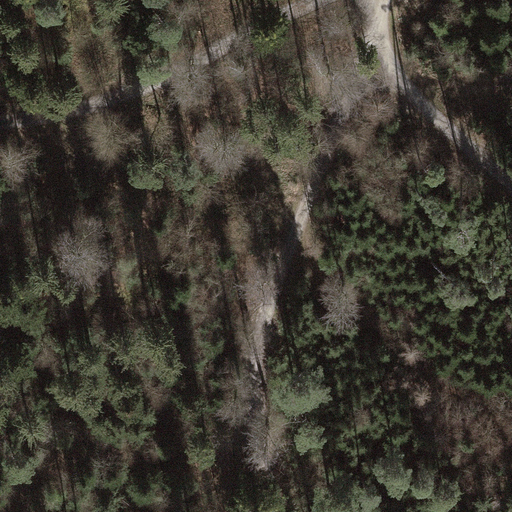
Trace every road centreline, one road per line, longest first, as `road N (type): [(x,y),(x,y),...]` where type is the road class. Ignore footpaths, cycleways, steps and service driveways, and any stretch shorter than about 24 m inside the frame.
road 1 (track): [(275,511),(249,394),(257,342),(391,0)]
road 2 (track): [(0,125),(139,87),(314,0)]
road 3 (track): [(291,246),(437,378),(497,414),(511,435)]
road 4 (track): [(511,186),(371,64)]
